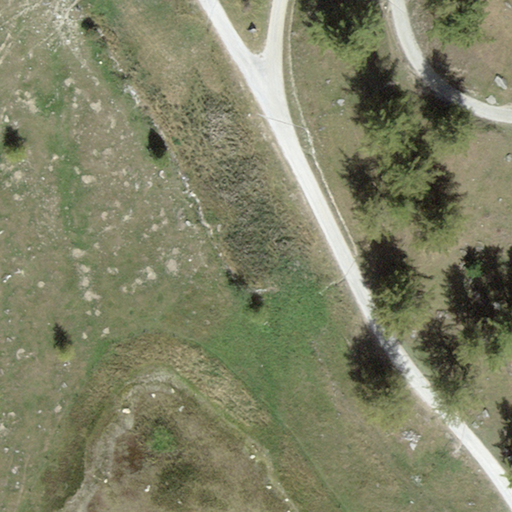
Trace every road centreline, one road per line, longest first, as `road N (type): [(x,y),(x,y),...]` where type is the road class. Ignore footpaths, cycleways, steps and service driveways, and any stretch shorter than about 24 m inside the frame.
road 1 (unclassified): [(511,496),(398,356),(264,96)]
road 2 (track): [(358,511),(243,318)]
road 3 (track): [(511,114),(481,112),(428,81),(397,30),(392,0)]
